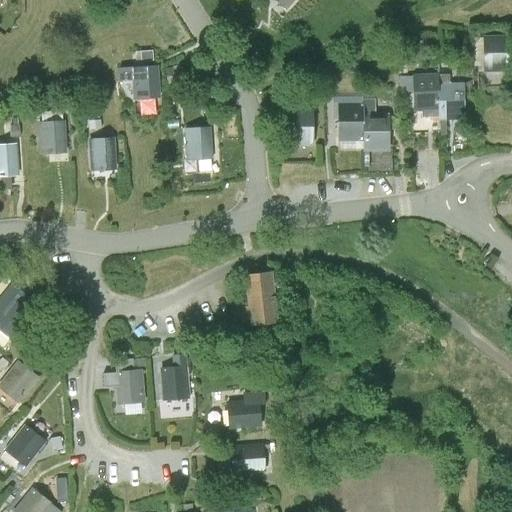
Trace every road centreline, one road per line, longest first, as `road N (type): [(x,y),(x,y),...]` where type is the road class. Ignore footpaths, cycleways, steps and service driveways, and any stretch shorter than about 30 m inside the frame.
road 1 (residential): [(99,309),(139,316),(253,267),(349,267),(424,302),(511,369)]
road 2 (residential): [(266,226),(243,92),(186,0)]
road 3 (residential): [(99,309),(89,435),(100,465),(151,478)]
road 4 (residential): [(266,226),(466,205)]
road 5 (residential): [(85,249),(158,246),(266,226)]
